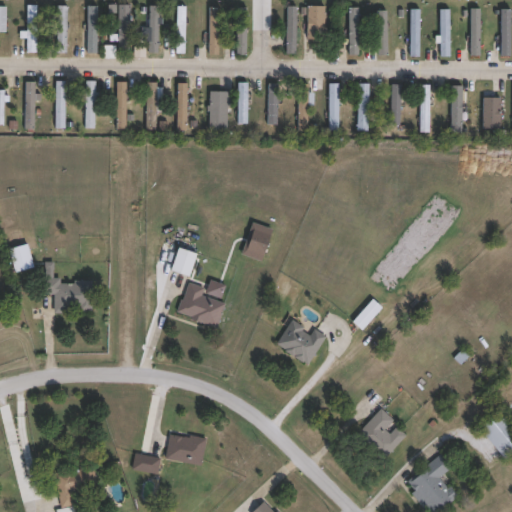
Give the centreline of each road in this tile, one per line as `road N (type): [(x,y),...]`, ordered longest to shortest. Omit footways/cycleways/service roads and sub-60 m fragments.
road 1 (residential): [(0,64),(511,66)]
road 2 (residential): [(362,511),(244,400),(191,379),(69,377),(0,388)]
